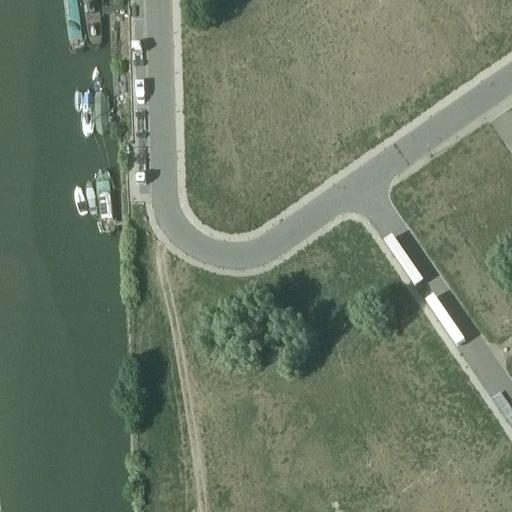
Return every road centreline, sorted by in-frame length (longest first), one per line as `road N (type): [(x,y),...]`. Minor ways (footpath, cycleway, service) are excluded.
road 1 (unclassified): [(157,0),(164,205),(175,227),(210,253),(262,252),(357,184)]
road 2 (unclassified): [(357,184),(511,409)]
road 3 (unclassified): [(357,184),(511,77)]
